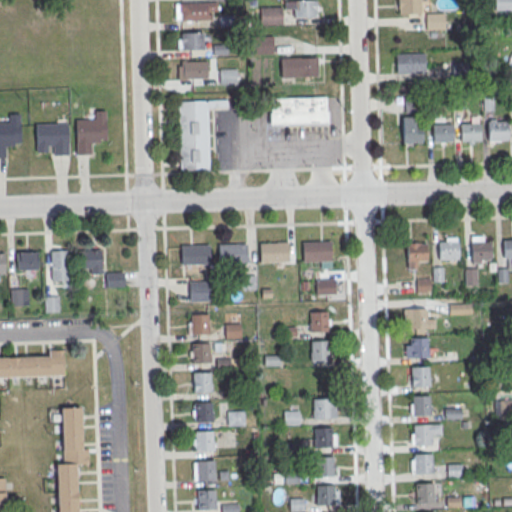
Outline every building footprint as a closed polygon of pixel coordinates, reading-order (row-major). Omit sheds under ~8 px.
[(317,19),(317,0),(292,0),(293,19),(317,19)] [(398,0),(419,0),(420,12),(398,13),(398,0)] [(510,0),(493,0),(494,9),(511,9),(510,0)] [(180,3),(206,2),(207,19),(180,20),(180,3)] [(281,6),(259,6),(259,24),(281,24),(281,6)] [(425,12),(425,29),(443,29),(443,12),(425,12)] [(181,32),(203,31),(203,48),(182,49),(181,32)] [(250,53),(272,53),(272,35),(250,35),(250,53)] [(425,53),(395,53),(395,73),(425,73),(425,53)] [(317,76),(317,57),(280,57),(280,76),(317,76)] [(181,61),(207,60),(208,77),(182,78),(181,61)] [(460,62),(450,63),(450,73),(460,73),(460,62)] [(218,68),(218,83),(236,83),(236,68),(218,68)] [(326,96),(269,96),(269,124),(326,124),(326,96)] [(178,99),(178,170),(208,169),(208,108),(227,108),(227,99),(178,99)] [(74,120),(75,153),(94,153),(94,142),(106,142),(105,110),(95,110),(95,120),(74,120)] [(20,146),(20,114),(9,114),(9,123),(0,123),(0,157),(9,157),(9,146),(20,146)] [(402,115),(414,115),(414,124),(421,123),(422,141),(402,142),(402,115)] [(487,122),(506,121),(507,139),(487,140),(487,122)] [(35,123),(65,122),(67,154),(53,154),(53,145),(47,145),(47,151),(36,151),(35,123)] [(459,123),(479,122),(479,140),(460,141),(459,123)] [(432,124),(451,123),(452,141),(432,142),(432,124)] [(502,239),(511,238),(511,256),(502,257),(502,239)] [(301,241),(329,240),(330,260),(302,261),(301,241)] [(437,241),(457,240),(458,258),(438,259),(437,241)] [(469,241),(489,240),(489,258),(470,259),(469,241)] [(259,242),(286,241),(287,261),(259,262),(259,242)] [(217,243),(245,242),(246,262),(218,263),(217,243)] [(180,244),(208,243),(209,263),(181,264),(180,244)] [(405,243),(425,243),(426,260),(406,261),(405,243)] [(69,249),(50,249),(50,280),(69,280),(69,249)] [(78,249),(99,249),(100,266),(79,267),(78,249)] [(16,252),(37,251),(38,269),(17,270),(16,252)] [(442,266),(432,266),(432,281),(442,281),(442,266)] [(464,285),(475,285),(475,267),(464,267),(464,285)] [(123,271),(105,271),(105,287),(123,287),(123,271)] [(254,289),(254,276),(240,276),(240,289),(254,289)] [(334,278),(314,278),(315,294),(334,294),(334,278)] [(429,278),(415,278),(415,291),(429,291),(429,278)] [(188,300),(210,300),(210,280),(188,280),(188,300)] [(47,310),(58,310),(58,296),(46,296),(47,310)] [(470,302),(448,302),(448,313),(470,313),(470,302)] [(407,308),(424,308),(425,326),(408,327),(407,308)] [(327,330),(327,310),(308,310),(308,330),(327,330)] [(189,314),(207,313),(207,332),(190,333),(189,314)] [(224,323),(240,323),(240,338),(225,338),(224,323)] [(409,337),(426,337),(427,355),(409,356),(409,337)] [(328,339),(310,339),(310,359),(328,359),(328,339)] [(191,343),(208,342),(209,361),(191,362),(191,343)] [(0,356),(47,355),(47,349),(63,349),(64,375),(0,376),(0,356)] [(277,355),(264,355),(264,364),(277,364),(277,355)] [(410,366),(428,366),(428,384),(411,385),(410,366)] [(192,372),(209,371),(210,390),(193,391),(192,372)] [(411,395),(428,395),(429,413),(412,414),(411,395)] [(312,399),(329,398),(330,417),(313,418),(312,399)] [(193,402),(211,401),(211,420),(194,420),(193,402)] [(59,407),(78,406),(80,448),(86,448),(87,463),(74,464),(75,511),(56,511),(54,462),(61,462),(59,407)] [(444,409),(460,408),(461,418),(444,419),(444,409)] [(282,410),(299,410),(300,425),(283,425),(282,410)] [(226,411),(243,411),(243,426),(226,426),(226,411)] [(413,425),(430,424),(431,443),(413,443),(413,425)] [(313,428),(330,427),(331,446),(314,447),(313,428)] [(194,430),(211,429),(212,448),(195,449),(194,430)] [(413,454),(430,453),(431,472),(414,473),(413,454)] [(315,457),(332,456),(333,475),(316,476),(315,457)] [(195,460),(212,460),(213,478),(196,479),(195,460)] [(446,464),(461,464),(461,477),(447,477),(446,464)] [(283,473),(299,472),(299,483),(283,483),(283,473)] [(415,482),(432,482),(433,501),(416,501),(415,482)] [(316,486),(333,485),(334,504),(317,504),(316,486)] [(196,489),(213,488),(214,507),(197,508),(196,489)] [(446,497),(460,496),(460,507),(446,507),(446,497)] [(302,511),(302,497),(289,497),(289,511),(302,511)]
